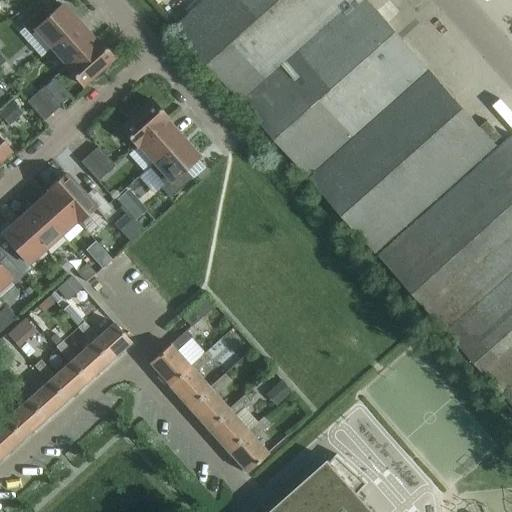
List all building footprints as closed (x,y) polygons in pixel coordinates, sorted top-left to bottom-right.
[(205,0),(176,26),(376,251),(496,144),(503,138),(487,120),(479,127),(366,0),(205,0)] [(78,22),(62,4),(47,16),(40,8),(21,25),(30,34),(35,29),(51,47),(78,22)] [(65,66),(96,39),(96,38),(94,40),(78,22),(51,47),(66,64),(65,66)] [(65,66),(82,85),(91,77),(94,80),(106,69),(104,66),(113,57),(96,39),(65,66)] [(52,112),(60,105),(43,86),(35,94),(52,112)] [(52,112),(35,94),(26,101),(43,120),(52,112)] [(138,145),(138,144),(167,118),(150,99),(141,108),(138,104),(125,115),(128,119),(119,127),(136,146),(138,145)] [(18,109),(9,123),(21,130),(29,116),(18,109)] [(167,118),(138,144),(138,145),(153,162),(148,166),(148,167),(181,138),(166,120),(167,118)] [(511,136),(379,255),(511,403),(511,136)] [(148,167),(164,185),(160,188),(169,197),(191,177),(184,169),(198,156),(181,138),(148,167)] [(0,140),(0,165),(1,164),(0,162),(0,158),(9,151),(0,140)] [(106,173),(114,165),(98,146),(89,154),(106,173)] [(0,184),(25,161),(18,154),(0,170),(0,184)] [(106,173),(89,154),(80,162),(97,180),(106,173)] [(78,221),(94,206),(105,219),(114,211),(97,192),(88,199),(65,173),(48,188),(78,221)] [(78,221),(48,188),(48,189),(49,191),(34,204),(60,234),(75,220),(77,221),(78,221)] [(34,204),(18,219),(44,248),(60,234),(34,204)] [(44,248),(18,219),(1,234),(27,263),(44,248)] [(0,287),(10,278),(14,283),(23,275),(5,256),(0,260),(0,287)] [(76,271),(85,281),(94,273),(85,263),(76,271)] [(80,286),(44,311),(62,338),(75,329),(65,315),(89,299),(80,286)] [(204,293),(180,314),(191,326),(215,305),(204,293)] [(77,327),(91,342),(108,361),(130,341),(113,323),(98,337),(84,321),(77,327)] [(189,366),(189,365),(175,350),(191,336),(185,330),(170,344),(149,362),(168,384),(189,366)] [(70,362),(86,380),(108,361),(91,342),(76,356),(62,340),(56,346),(69,362),(70,362)] [(189,366),(168,384),(188,406),(209,387),(208,387),(195,372),(210,358),(205,352),(189,365),(189,366)] [(48,381),(65,400),(86,380),(70,362),(69,362),(54,375),(40,360),(34,365),(48,381)] [(228,409),(214,394),(230,380),(224,373),(208,387),(209,387),(188,406),(207,428),(228,409)] [(26,400),(43,419),(65,400),(48,381),(32,394),(19,379),(12,385),(26,400)] [(247,431),(247,430),(233,415),(249,401),(243,395),(228,409),(207,428),(226,449),(247,431)] [(0,414),(4,420),(5,419),(21,438),(43,419),(26,400),(11,414),(0,401),(0,414)] [(247,431),(226,449),(246,471),(267,453),(252,437),(268,423),(262,417),(247,430),(247,431)] [(5,419),(4,420),(0,423),(0,457),(21,438),(5,419)] [(374,511),(358,493),(368,483),(337,454),(330,461),(328,459),(268,511),(374,511)]
